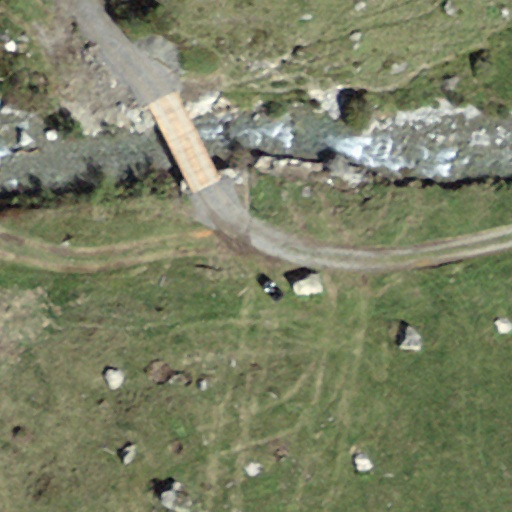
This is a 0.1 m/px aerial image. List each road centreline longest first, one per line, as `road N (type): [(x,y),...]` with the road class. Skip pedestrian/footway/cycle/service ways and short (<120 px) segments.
road 1 (track): [(169,105),(208,181),(253,223),(305,245),(381,257),(511,232)]
road 2 (track): [(0,270),(20,277),(305,245)]
road 3 (track): [(169,105),(77,0)]
